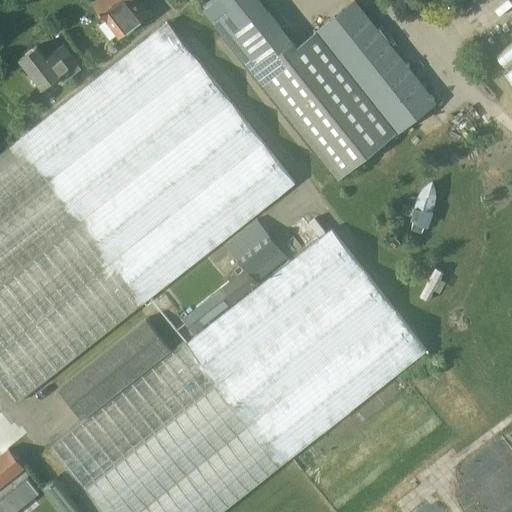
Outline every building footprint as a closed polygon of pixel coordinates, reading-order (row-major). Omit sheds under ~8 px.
[(147,12),(137,0),(96,0),(93,3),(120,38),(138,24),(135,21),(147,12)] [(209,0),(202,6),(255,72),(293,42),(259,0),(209,0)] [(435,102),(418,81),(354,0),(292,50),(290,47),(264,68),(348,172),(435,102)] [(166,21),(90,81),(37,123),(164,283),(293,182),(263,144),(196,59),(166,21)] [(60,75),(65,81),(81,69),(76,63),(78,62),(64,45),(48,57),(38,45),(21,58),(44,87),(60,75)] [(0,379),(16,400),(146,298),(19,138),(0,152),(0,379)] [(413,214),(412,220),(414,220),(412,229),(422,232),(424,226),(429,227),(434,212),(433,211),(435,205),(437,196),(437,190),(435,185),(432,180),(425,185),(423,187),(420,193),(418,198),(415,205),(414,208),(412,213),(413,214)] [(195,333),(232,303),(289,257),(257,217),(226,242),(247,268),(184,318),(195,333)] [(318,235),(304,218),(292,228),(305,245),(318,235)] [(222,511),(426,352),(331,230),(202,333),(188,345),(184,341),(171,351),(146,319),(58,388),(83,420),(50,446),(101,511),(222,511)] [(2,455),(0,456),(0,486),(23,468),(8,449),(2,455)] [(26,479),(0,499),(0,511),(14,511),(38,494),(26,479)]
